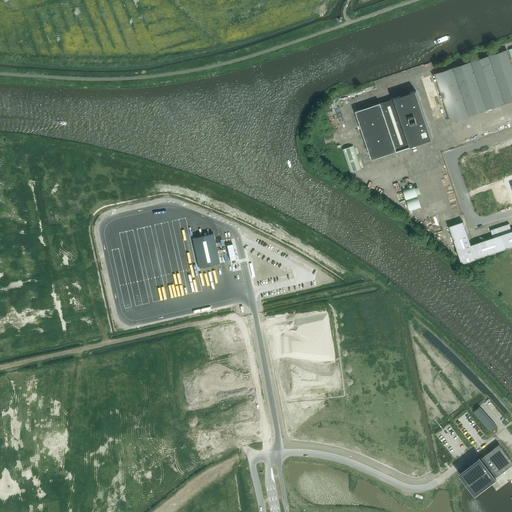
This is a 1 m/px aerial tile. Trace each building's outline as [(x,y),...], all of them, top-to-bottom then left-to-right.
[(435,74),(438,84),(450,122),(511,101),(511,65),(507,50),(435,74)] [(372,160),(396,151),(410,147),(432,140),(416,91),(394,98),(394,99),(380,103),(356,112),(372,160)] [(336,141),(334,135),(324,138),(326,144),(336,141)] [(361,169),(353,145),(342,149),(350,173),(361,169)] [(504,146),(499,148),(502,157),(508,155),(504,146)] [(483,154),(474,157),(476,163),(485,160),(483,154)] [(508,155),(502,157),(505,167),(511,165),(508,155)] [(474,157),(464,160),(466,166),(476,163),(474,157)] [(485,160),(476,163),(478,168),(487,165),(485,160)] [(476,163),(466,166),(468,172),(478,168),(476,163)] [(487,165),(478,168),(479,174),(489,171),(487,165)] [(478,168),(468,172),(470,177),(479,174),(478,168)] [(489,171),(479,174),(481,179),(491,176),(489,171)] [(479,174),(470,177),(472,183),(481,179),(479,174)] [(491,176),(481,179),(483,185),(493,182),(491,176)] [(481,179),(472,183),(474,188),(483,185),(481,179)] [(493,182),(483,185),(485,190),(494,187),(493,182)] [(410,210),(423,207),(419,191),(422,190),(420,183),(404,187),(410,210)] [(483,185),(474,188),(476,194),(485,190),(483,185)] [(494,187),(485,190),(487,196),(496,193),(494,187)] [(485,190),(476,194),(478,199),(487,196),(485,190)] [(496,193),(487,196),(489,201),(498,198),(496,193)] [(487,196),(478,199),(479,205),(489,201),(487,196)] [(498,198),(489,201),(491,207),(500,204),(498,198)] [(489,201),(479,205),(481,210),(491,207),(489,201)] [(461,264),(511,247),(511,231),(509,224),(500,227),(490,230),(493,238),(471,245),(463,221),(448,226),(461,264)] [(212,234),(192,239),(199,268),(219,264),(212,234)] [(227,247),(230,261),(236,260),(232,245),(227,247)] [(473,412),(490,431),(496,426),(479,406),(473,412)] [(480,458),(460,473),(475,493),(495,478),(511,464),(511,460),(499,444),(480,458)]
